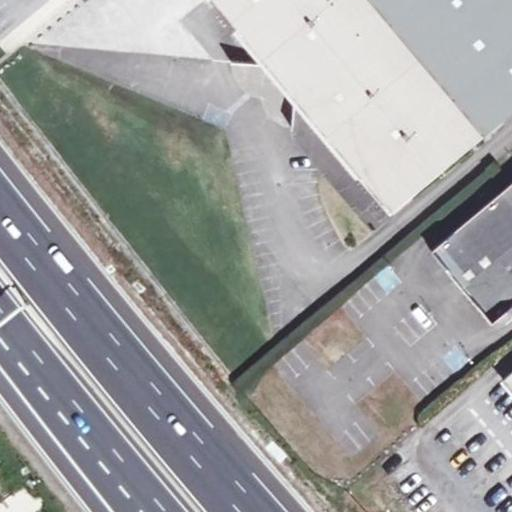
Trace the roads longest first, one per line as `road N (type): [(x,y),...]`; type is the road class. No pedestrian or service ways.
road 1 (motorway): [(245,511),(0,222)]
road 2 (motorway): [(0,342),(138,511)]
